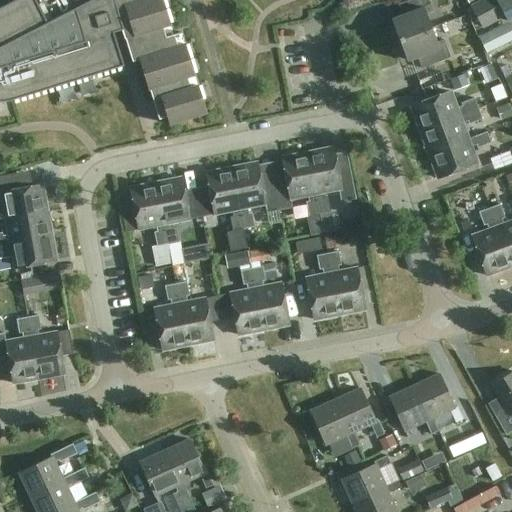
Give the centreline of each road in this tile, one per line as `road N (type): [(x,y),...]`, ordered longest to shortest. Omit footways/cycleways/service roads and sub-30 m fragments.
road 1 (residential): [(335,121),(113,164),(94,175),(82,203),(116,393)]
road 2 (residential): [(445,329),(380,141),(364,122),(335,121)]
road 3 (residential): [(202,377),(445,329)]
road 4 (residential): [(263,511),(202,377)]
